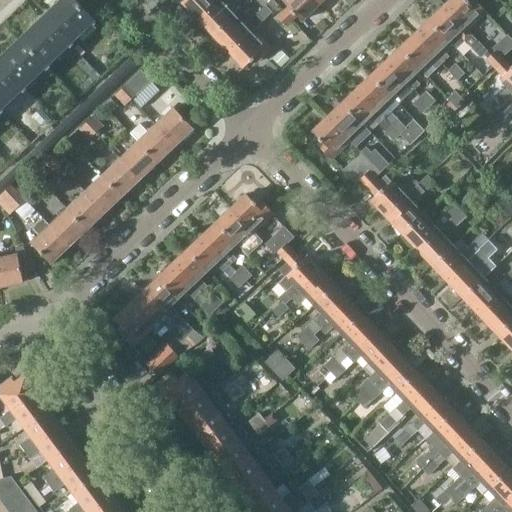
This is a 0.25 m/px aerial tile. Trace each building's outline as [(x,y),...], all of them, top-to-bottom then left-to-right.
[(42,19),(20,39),(46,66),(60,54),(68,46),(95,20),(75,0),(61,0),(46,15),(42,19)] [(185,0),(183,2),(196,17),(213,0),(185,0)] [(225,0),(213,0),(196,17),(213,34),(234,14),(224,3),(226,1),(225,0)] [(281,0),(288,7),(300,19),(301,21),(316,7),(309,0),(281,0)] [(450,0),(448,3),(444,6),(467,30),(471,27),(485,13),(486,13),(474,0),(469,0),(469,1),(467,0),(450,0)] [(438,13),(430,20),(449,41),(450,41),(456,48),(460,45),(465,40),(481,57),(487,51),(467,30),(444,6),(438,13)] [(267,7),(258,16),(264,23),(273,14),(267,7)] [(285,11),(278,17),(289,28),(296,22),(285,11)] [(234,14),(213,34),(227,49),(237,39),(240,41),(252,29),(246,23),(244,25),(239,20),(234,14)] [(430,20),(415,34),(441,62),(448,56),(441,49),(449,41),(430,20)] [(237,39),(227,49),(229,52),(239,62),(243,67),(250,61),(251,61),(253,59),(257,62),(271,49),(252,29),(240,41),(237,39)] [(415,34),(401,48),(420,69),(421,68),(427,75),(428,74),(441,62),(415,34)] [(494,51),(485,60),(492,67),(496,70),(505,62),(502,58),(511,48),(511,40),(507,36),(493,49),(494,51)] [(0,109),(1,110),(15,96),(22,89),(46,66),(20,39),(0,58),(0,109)] [(401,48),(386,61),(412,89),(419,82),(413,76),(420,69),(401,48)] [(130,59),(121,67),(128,74),(136,66),(130,59)] [(386,61),(371,75),(391,96),(397,102),(405,95),(412,89),(386,61)] [(505,62),(496,70),(502,76),(499,79),(506,88),(499,94),(506,101),(511,95),(511,65),(510,67),(505,62)] [(454,63),(448,69),(457,79),(463,72),(454,63)] [(121,67),(112,75),(119,82),(128,74),(121,67)] [(141,70),(123,87),(133,98),(151,81),(141,70)] [(112,75),(104,83),(110,90),(119,82),(112,75)] [(371,75),(357,89),(377,110),(384,118),(390,112),(398,104),(397,102),(391,96),(371,75)] [(104,83),(95,92),(102,99),(110,90),(104,83)] [(123,87),(115,95),(125,106),(133,98),(123,87)] [(355,91),(342,103),(362,124),(369,131),(378,123),(384,118),(377,110),(357,89),(355,91)] [(425,91),(420,97),(429,107),(435,101),(425,91)] [(455,92),(448,99),(458,109),(465,102),(465,101),(456,91),(455,92)] [(95,92),(87,100),(93,107),(102,99),(95,92)] [(511,95),(506,101),(499,108),(505,115),(511,108),(511,95)] [(420,97),(413,103),(422,113),(429,107),(420,97)] [(87,100),(78,108),(85,115),(93,107),(87,100)] [(342,104),(328,117),(351,142),(354,145),(355,145),(369,131),(362,124),(342,103),(342,104)] [(78,108),(69,116),(76,123),(85,115),(78,108)] [(174,108),(157,124),(177,145),(194,129),(174,108)] [(92,115),(86,121),(96,131),(103,125),(92,115)] [(66,119),(61,124),(67,131),(76,123),(69,116),(66,119)] [(325,120),(312,131),(319,138),(318,139),(321,142),(317,145),(331,160),(333,158),(348,145),(351,142),(328,117),(325,120)] [(405,128),(399,133),(400,134),(401,136),(410,146),(425,132),(413,120),(405,128)] [(86,121),(80,127),(90,138),(96,131),(86,121)] [(61,124),(52,132),(59,139),(67,131),(61,124)] [(141,125),(131,134),(138,141),(158,162),(177,145),(157,124),(148,132),(141,125)] [(391,125),(385,131),(395,141),(401,136),(400,134),(399,133),(391,125)] [(52,132),(43,141),(50,148),(59,139),(52,132)] [(41,143),(35,149),(41,156),(50,148),(43,141),(41,143)] [(138,141),(121,158),(141,179),(158,162),(138,141)] [(367,147),(362,152),(369,159),(374,155),(367,147)] [(57,148),(50,154),(61,165),(67,158),(57,148)] [(35,149),(26,157),(33,164),(41,156),(35,149)] [(362,152),(343,169),(357,184),(361,180),(367,186),(370,190),(371,190),(380,182),(376,177),(381,173),(379,171),(370,161),(369,159),(362,152)] [(50,154),(44,161),(54,171),(61,165),(50,154)] [(26,157),(17,165),(24,172),(33,164),(26,157)] [(121,158),(102,175),(122,196),(141,179),(121,158)] [(17,165),(9,173),(15,180),(24,172),(17,165)] [(9,173),(0,181),(7,188),(11,184),(15,180),(9,173)] [(102,175),(85,191),(105,212),(122,196),(102,175)] [(413,175),(405,183),(411,191),(420,183),(413,175)] [(380,182),(371,190),(376,196),(371,201),(387,218),(388,218),(398,208),(396,206),(411,191),(405,183),(399,188),(394,182),(393,183),(386,176),(380,182)] [(398,208),(388,218),(402,234),(423,214),(412,202),(433,182),(430,178),(427,176),(420,183),(411,191),(396,206),(398,208)] [(22,183),(16,190),(26,200),(32,194),(22,183)] [(0,194),(0,206),(9,216),(26,200),(16,190),(11,184),(7,188),(0,194)] [(85,191),(67,208),(87,229),(105,212),(85,191)] [(235,205),(231,208),(254,232),(254,231),(257,228),(273,213),(260,199),(256,203),(253,201),(246,195),(239,201),(235,205)] [(511,199),(508,195),(501,200),(511,211),(511,199)] [(455,204),(444,214),(451,220),(461,211),(455,204)] [(67,208),(49,225),(69,246),(87,229),(67,208)] [(220,219),(217,222),(236,243),(248,256),(263,242),(258,236),(254,232),(231,208),(220,219)] [(461,211),(451,220),(457,227),(467,217),(461,211)] [(423,214),(402,234),(403,235),(416,248),(427,238),(429,241),(444,227),(451,220),(444,214),(438,220),(433,224),(424,215),(423,214)] [(39,234),(31,242),(50,263),(69,246),(49,225),(44,220),(34,229),(39,234)] [(204,234),(203,236),(230,265),(237,259),(236,258),(229,250),(236,243),(217,222),(204,234)] [(266,244),(260,250),(268,258),(274,253),(276,255),(279,252),(285,258),(293,250),(288,244),(295,237),(284,226),(266,244)] [(427,238),(416,248),(417,250),(432,265),(453,245),(446,238),(451,233),(444,227),(429,241),(427,238)] [(453,245),(432,265),(446,279),(449,283),(460,273),(457,270),(489,240),(482,234),(461,254),(453,245)] [(203,236),(188,249),(209,271),(217,264),(223,270),(230,277),(239,287),(246,281),(237,271),(230,265),(203,236)] [(460,273),(449,283),(463,298),(484,278),(497,267),(489,258),(498,250),(495,247),(489,240),(457,270),(460,273)] [(16,254),(0,257),(0,287),(23,283),(21,273),(35,271),(22,247),(15,248),(16,254)] [(188,249),(173,264),(200,292),(208,285),(201,278),(209,271),(188,249)] [(288,262),(279,271),(284,277),(286,275),(294,268),(303,260),(297,254),(288,262)] [(284,277),(277,283),(285,290),(279,296),(282,300),(286,304),(292,298),(321,270),(307,256),(303,260),(294,268),(286,275),(284,277)] [(173,264),(157,279),(178,300),(188,291),(210,314),(216,309),(206,299),(200,292),(173,264)] [(243,265),(237,271),(246,281),(247,280),(252,275),(243,265)] [(321,270),(292,298),(298,304),(306,297),(313,305),(335,284),(321,270)] [(484,278),(463,298),(477,312),(487,302),(490,304),(505,290),(511,283),(511,271),(499,284),(498,284),(494,288),(484,278)] [(157,279),(142,293),(191,346),(202,340),(194,330),(195,330),(185,320),(178,313),(172,306),(178,300),(157,279)] [(306,327),(297,336),(302,342),(312,333),(319,326),(348,298),(335,284),(313,305),(320,313),(305,327),(306,327)] [(487,302),(477,312),(479,314),(493,329),(494,330),(497,333),(511,318),(511,307),(506,301),(511,297),(505,290),(490,304),(487,302)] [(214,292),(206,299),(216,309),(223,302),(214,292)] [(142,293),(126,308),(149,332),(154,337),(163,328),(185,349),(186,349),(191,346),(142,293)] [(348,298),(319,326),(326,333),(333,327),(341,335),(363,314),(348,298)] [(282,300),(273,309),(279,317),(289,307),(286,304),(282,300)] [(126,308),(115,319),(121,325),(120,326),(123,329),(119,332),(133,347),(149,332),(126,308)] [(334,356),(324,365),(331,372),(341,363),(348,357),(377,329),(363,314),(341,335),(348,342),(340,349),(341,350),(335,357),(334,356)] [(511,318),(497,333),(500,337),(501,337),(511,349),(511,318)] [(377,329),(348,357),(352,362),(353,363),(361,356),(369,364),(390,343),(377,329)] [(312,333),(302,342),(309,349),(319,340),(312,333)] [(361,384),(351,394),(357,400),(404,357),(390,343),(369,364),(375,371),(368,378),(371,381),(364,388),(361,384)] [(169,344),(148,364),(159,376),(180,356),(179,355),(169,344)] [(201,355),(206,362),(215,354),(214,353),(210,348),(201,355)] [(270,357),(267,360),(283,377),(287,374),(290,371),(294,367),(278,350),(270,357)] [(404,357),(357,400),(364,407),(373,398),(372,396),(379,389),(381,392),(388,385),(396,393),(418,372),(404,357)] [(341,363),(331,372),(336,378),(346,369),(345,368),(341,363)] [(176,378),(161,389),(174,407),(200,387),(207,383),(201,374),(194,379),(187,370),(176,378)] [(403,401),(396,407),(403,415),(411,408),(415,413),(436,392),(432,387),(418,372),(396,393),(403,401)] [(242,374),(235,380),(240,386),(247,381),(242,374)] [(13,380),(0,389),(0,393),(11,408),(37,389),(26,375),(15,383),(13,380)] [(234,379),(223,387),(229,394),(239,387),(234,379)] [(200,387),(174,407),(176,409),(178,407),(189,423),(211,407),(220,400),(221,399),(215,391),(207,397),(200,387)] [(229,394),(234,401),(244,393),(239,387),(229,394)] [(3,414),(0,416),(0,419),(5,426),(9,422),(17,417),(23,425),(46,407),(36,393),(39,392),(37,389),(11,408),(3,414)] [(400,428),(391,437),(400,447),(425,423),(433,432),(454,411),(441,396),(440,395),(436,392),(415,413),(419,417),(412,424),(401,429),(400,428)] [(211,407),(189,423),(202,440),(226,423),(220,414),(228,408),(227,406),(225,404),(221,399),(220,400),(211,407)] [(30,435),(19,443),(24,450),(59,424),(46,407),(23,425),(30,435)] [(389,414),(364,439),(372,448),(402,420),(405,417),(403,415),(396,407),(389,414)] [(440,439),(433,446),(439,452),(468,425),(454,411),(433,432),(440,439)] [(259,414),(249,421),(254,428),(264,420),(259,414)] [(271,415),(264,420),(269,427),(277,421),(271,415)] [(264,420),(254,428),(259,435),(262,432),(269,427),(264,420)] [(226,423),(202,440),(215,457),(247,434),(240,425),(232,431),(226,423)] [(59,424),(24,450),(29,458),(36,468),(48,459),(72,441),(59,424)] [(431,459),(422,468),(428,475),(445,460),(453,468),(482,440),(468,425),(439,452),(431,459)] [(247,434),(215,457),(227,474),(252,456),(245,447),(253,441),(247,434)] [(460,475),(444,491),(450,497),(496,454),(482,440),(453,468),(460,475)] [(47,473),(43,477),(50,486),(85,460),(72,441),(48,459),(54,468),(47,473)] [(284,448),(274,455),(278,461),(288,454),(284,448)] [(425,453),(416,462),(422,468),(431,459),(425,453)] [(288,454),(278,461),(283,468),(294,461),(288,454)] [(443,504),(442,505),(445,509),(456,503),(466,494),(473,488),(480,496),(487,489),(509,469),(496,454),(450,497),(443,504)] [(252,456),(227,474),(239,490),(262,473),(271,466),(265,458),(258,464),(252,456)] [(85,460),(50,486),(53,491),(58,487),(65,482),(74,495),(99,477),(85,460)] [(262,473),(239,490),(241,492),(252,507),(276,489),(270,481),(278,475),(276,473),(271,466),(262,473)] [(481,510),(479,511),(491,511),(493,510),(511,492),(511,471),(509,469),(487,489),(495,497),(488,504),(481,510)] [(0,498),(1,500),(19,486),(17,483),(11,475),(3,477),(0,477),(0,498)] [(73,506),(70,509),(71,511),(81,511),(85,509),(87,511),(90,511),(112,496),(111,494),(99,477),(74,495),(79,502),(73,506)] [(309,479),(298,487),(303,494),(314,486),(310,481),(309,479)] [(31,482),(24,487),(32,497),(39,492),(31,482)] [(19,486),(1,500),(8,509),(27,496),(19,486)] [(314,486),(303,494),(309,501),(319,493),(314,486)] [(276,489),(252,507),(255,511),(279,511),(295,500),(289,492),(282,497),(276,489)] [(444,491),(437,498),(443,504),(450,497),(444,491)] [(39,492),(32,497),(39,507),(46,502),(39,492)] [(505,511),(508,510),(509,511),(511,511),(511,492),(493,510),(491,511),(505,511)] [(27,496),(8,509),(9,511),(24,511),(34,505),(27,496)] [(124,511),(114,498),(112,496),(90,511),(124,511)] [(295,500),(279,511),(293,511),(300,507),(295,500)]
